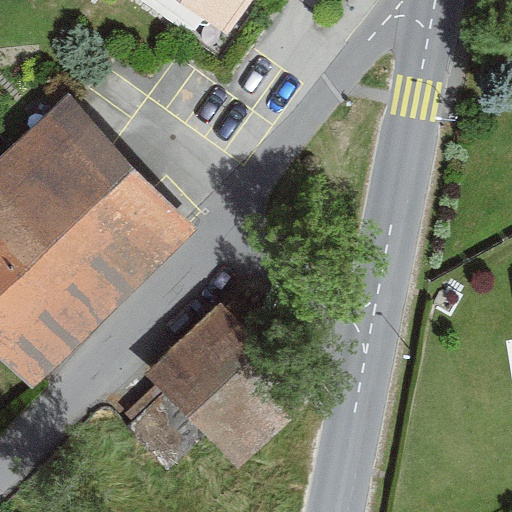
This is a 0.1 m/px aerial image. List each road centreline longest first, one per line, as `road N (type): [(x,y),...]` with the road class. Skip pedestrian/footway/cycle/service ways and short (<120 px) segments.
road 1 (tertiary): [(435,0),(366,343)]
road 2 (residential): [(0,461),(232,215)]
road 3 (residential): [(232,215),(405,0)]
road 4 (residential): [(366,343),(232,215)]
road 5 (tertiary): [(366,343),(335,511)]
